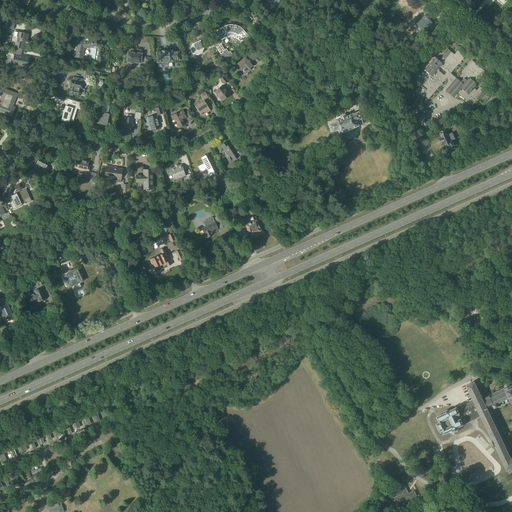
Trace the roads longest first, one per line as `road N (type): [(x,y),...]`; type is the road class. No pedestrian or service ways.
road 1 (primary): [(511,153),(0,381)]
road 2 (primary): [(0,400),(511,173)]
road 3 (unclassified): [(31,125),(125,151),(171,149),(239,111),(275,55),(269,32),(237,3),(161,24),(59,5)]
road 4 (unclassified): [(31,125),(59,5)]
